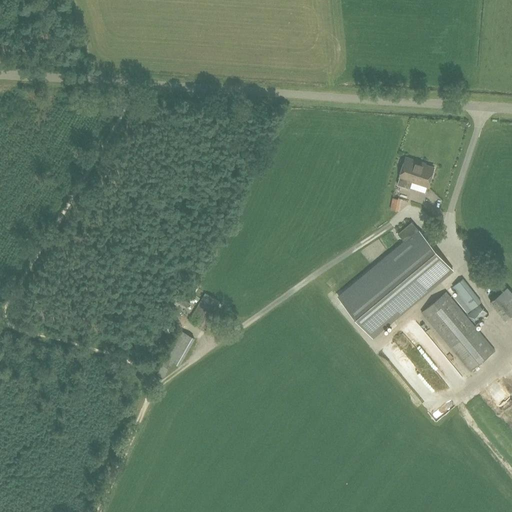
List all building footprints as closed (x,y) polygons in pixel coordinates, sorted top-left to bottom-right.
[(397,185),(410,189),(413,181),(428,186),(434,167),(421,163),(421,162),(406,157),(400,177),(397,185)] [(340,298),(373,337),(453,269),(412,221),(398,233),(406,242),(340,298)] [(463,278),(454,286),(472,309),(482,301),(463,278)] [(511,314),(511,291),(508,287),(491,301),(506,319),(511,314)] [(494,350),(455,303),(446,292),(422,312),(470,370),(494,350)] [(219,302),(206,294),(190,321),(203,330),(219,302)] [(488,312),(479,304),(469,315),(477,323),(488,312)] [(390,332),(399,326),(395,320),(386,326),(390,332)] [(180,362),(195,333),(183,327),(168,356),(180,362)] [(162,366),(157,375),(164,379),(169,370),(162,366)] [(459,433),(464,426),(461,423),(455,430),(459,433)]
